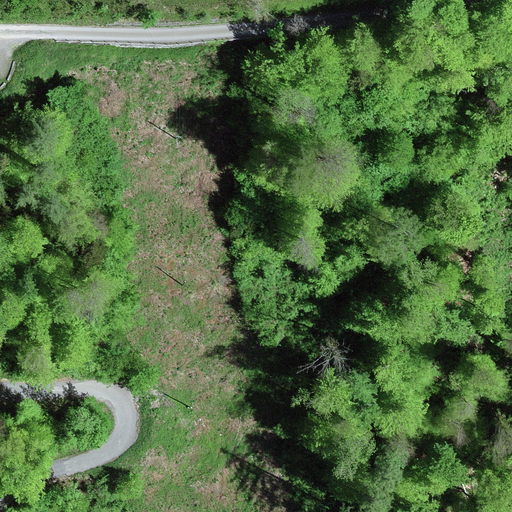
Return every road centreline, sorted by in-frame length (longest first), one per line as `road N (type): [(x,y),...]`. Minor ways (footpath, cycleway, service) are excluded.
road 1 (track): [(6,31),(189,32),(456,0)]
road 2 (track): [(0,492),(16,479),(88,458),(118,440),(129,418),(123,395),(99,385),(0,389)]
